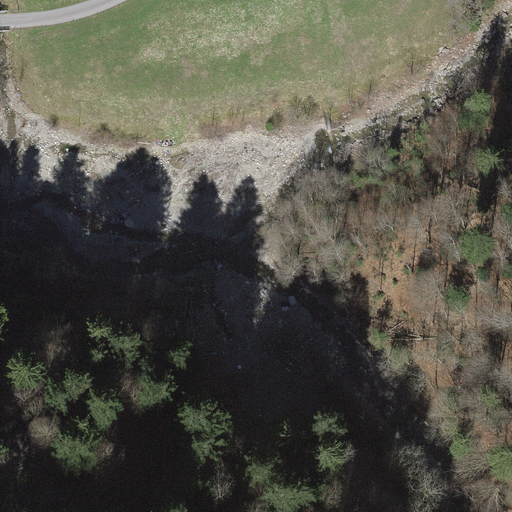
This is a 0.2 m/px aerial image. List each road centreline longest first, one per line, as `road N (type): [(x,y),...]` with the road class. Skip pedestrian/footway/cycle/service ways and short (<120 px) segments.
road 1 (track): [(136,511),(0,465)]
road 2 (residential): [(118,0),(49,22),(0,26)]
